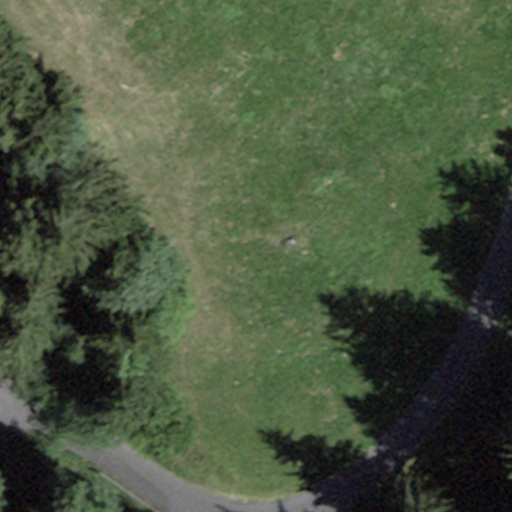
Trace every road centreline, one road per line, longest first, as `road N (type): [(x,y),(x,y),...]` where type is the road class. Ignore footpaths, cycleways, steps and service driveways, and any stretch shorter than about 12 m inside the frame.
road 1 (unclassified): [(511,238),(445,387),(368,479),(312,511)]
road 2 (unclassified): [(187,511),(0,396)]
